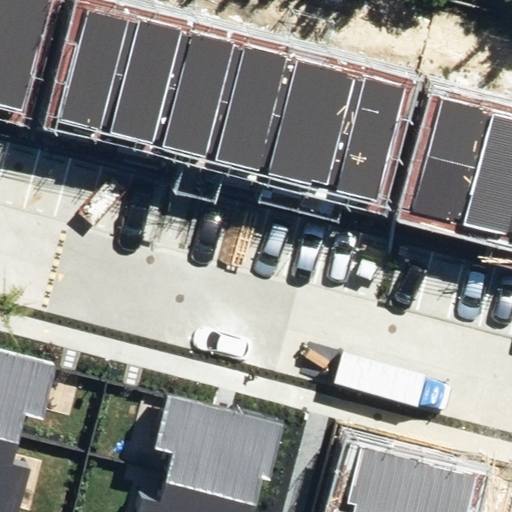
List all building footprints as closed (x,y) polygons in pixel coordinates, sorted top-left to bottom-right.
[(0,0),(0,97),(25,105),(54,0),(0,0)] [(141,11),(96,0),(86,0),(59,110),(113,124),(141,11)] [(196,25),(141,11),(113,124),(167,137),(196,25)] [(250,39),(196,25),(167,137),(221,151),(250,39)] [(304,52),(250,39),(221,151),(275,165),(304,52)] [(358,66),(304,52),(275,165),(330,178),(358,66)] [(412,80),(358,66),(330,178),(384,192),(412,80)] [(495,112),(441,98),(413,210),(467,224),(495,112)] [(511,115),(495,112),(467,224),(511,235),(511,115)] [(47,414),(60,366),(0,349),(0,511),(20,511),(32,468),(24,466),(39,412),(47,414)] [(276,474),(289,426),(170,394),(155,450),(174,455),(161,504),(142,499),(138,511),(256,511),(267,472),(276,474)] [(467,511),(478,474),(359,442),(344,498),(363,503),(360,511),(467,511)]
